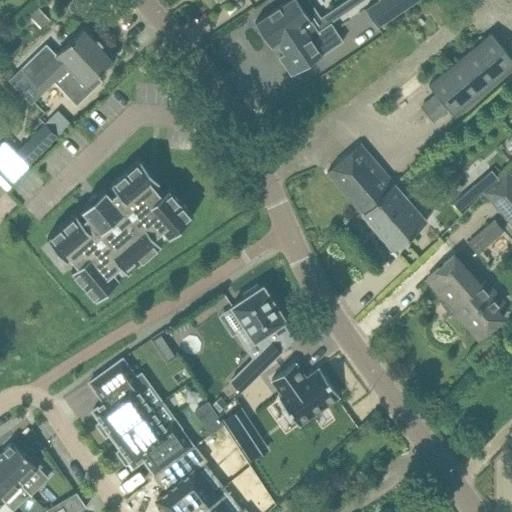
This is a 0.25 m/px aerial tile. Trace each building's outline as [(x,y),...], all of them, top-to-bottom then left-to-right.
[(286,0),(255,21),(271,46),(276,42),(283,53),(280,55),(292,74),(343,40),(331,21),(318,29),(298,0),(286,0)] [(416,1),(415,0),(376,0),(365,8),(377,27),(416,1)] [(39,9),(31,17),(42,28),(50,20),(39,9)] [(42,92),(62,73),(70,82),(76,77),(84,85),(115,56),(85,25),(54,54),(45,45),(32,57),(42,67),(29,79),(42,92)] [(511,69),(511,57),(491,32),(429,84),(436,93),(422,105),(434,120),(448,108),(454,115),(511,69)] [(16,151),(28,163),(56,135),(45,123),(16,151)] [(393,182),(359,142),(327,171),(360,210),(393,182)] [(159,180),(140,157),(111,182),(112,183),(107,188),(105,186),(97,193),(98,195),(91,201),(90,200),(81,207),(83,208),(77,213),(76,211),(47,236),(66,259),(71,255),(78,263),(71,269),(96,298),(120,277),(113,269),(121,263),(128,271),(161,242),(154,234),(162,227),(169,236),(193,215),(168,186),(162,192),(155,184),(159,180)] [(453,203),(460,210),(498,177),(492,169),(453,203)] [(511,174),(507,170),(483,191),(511,223),(511,174)] [(394,249),(427,220),(393,182),(360,210),(394,249)] [(480,255),(506,230),(492,216),(466,241),(480,255)] [(426,278),(479,339),(503,318),(495,309),(503,302),(458,251),(426,278)] [(282,351),(270,340),(267,335),(270,333),(268,331),(286,319),(263,284),(259,286),(257,283),(242,293),(244,296),(231,305),(245,326),(236,331),(253,357),(231,379),(242,391),(282,351)] [(161,331),(150,339),(158,351),(170,344),(161,331)] [(151,408),(132,382),(137,378),(122,358),(90,381),(104,401),(93,409),(101,420),(96,423),(105,436),(110,432),(113,437),(151,408)] [(323,406),(339,395),(319,367),(306,376),(295,361),(271,378),(282,393),(278,396),(299,424),(323,406)] [(220,396),(211,404),(218,411),(226,403),(220,396)] [(207,400),(198,406),(215,429),(223,423),(207,400)] [(151,468),(189,440),(180,428),(171,435),(151,408),(113,437),(121,448),(116,451),(126,463),(130,460),(133,464),(143,457),(151,468)] [(239,409),(225,419),(245,449),(259,440),(239,409)] [(13,440),(0,452),(0,462),(20,483),(38,466),(13,440)] [(190,511),(214,493),(195,469),(207,459),(195,444),(153,475),(161,485),(165,482),(169,488),(156,498),(161,504),(158,506),(162,511),(190,511)] [(0,496),(3,500),(20,483),(0,462),(0,496)] [(239,511),(228,511),(214,493),(190,511),(249,511),(245,507),(239,511)]
